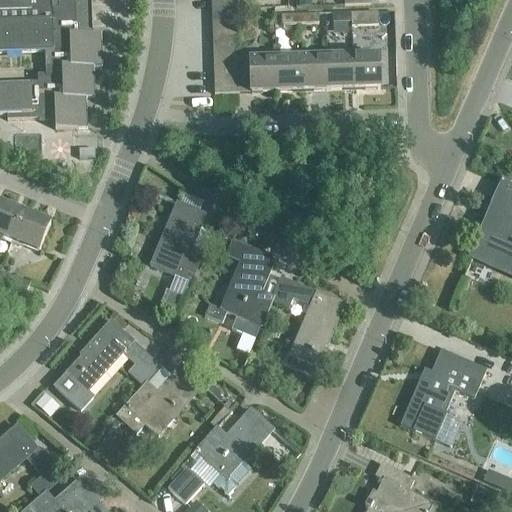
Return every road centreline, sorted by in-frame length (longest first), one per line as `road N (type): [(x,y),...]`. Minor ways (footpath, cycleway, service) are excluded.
road 1 (residential): [(384,311),(129,143)]
road 2 (residential): [(331,441),(73,287)]
road 3 (residential): [(143,112),(167,119),(417,119)]
road 4 (residential): [(148,511),(0,387)]
road 5 (residential): [(384,311),(447,162)]
road 6 (residential): [(447,162),(511,14)]
road 7 (residential): [(331,441),(384,311)]
